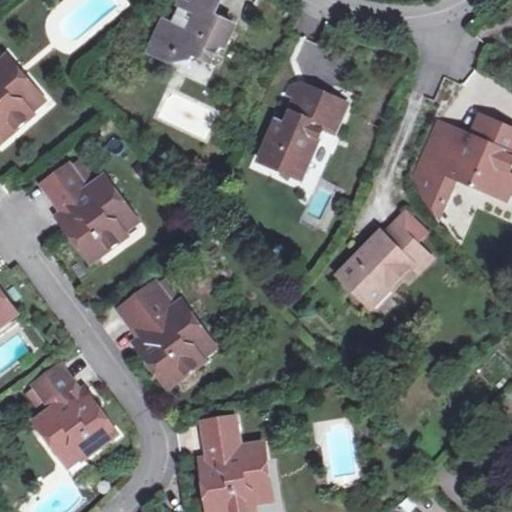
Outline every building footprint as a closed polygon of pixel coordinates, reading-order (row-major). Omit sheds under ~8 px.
[(198,12),(206,15),(210,6),(213,0),(193,0),(192,3),(199,7),(198,12)] [(221,0),(213,0),(210,6),(218,9),(221,0)] [(180,2),(177,10),(190,17),(184,30),(171,22),(162,19),(147,53),(165,61),(169,55),(174,57),(176,53),(188,58),(191,54),(206,61),(215,43),(221,47),(230,26),(206,15),(198,12),(199,7),(192,3),(186,6),(180,2)] [(190,17),(177,10),(171,22),(184,30),(190,17)] [(169,55),(165,61),(188,58),(176,53),(174,57),(169,55)] [(0,135),(29,111),(26,107),(18,98),(30,86),(3,54),(0,56),(0,135)] [(286,118),(283,125),(273,121),(257,161),(299,179),(321,130),(332,134),(345,105),(300,85),(286,118)] [(18,98),(26,107),(39,95),(30,86),(18,98)] [(283,125),(286,118),(276,114),(273,121),(283,125)] [(472,140),(453,132),(444,153),(434,177),(453,185),(455,180),(493,195),(502,174),(508,176),(511,167),(511,133),(480,120),(472,140)] [(451,190),(453,185),(434,177),(444,153),(453,132),(441,127),(433,124),(415,170),(432,177),(430,180),(451,190)] [(43,185),(63,213),(67,210),(75,221),(66,228),(92,262),(127,234),(123,230),(116,221),(129,209),(103,175),(87,187),(68,165),(43,185)] [(432,177),(415,170),(413,180),(420,202),(435,220),(442,203),(445,204),(451,190),(430,180),(432,177)] [(502,174),(493,195),(505,200),(511,183),(511,178),(508,176),(502,174)] [(116,221),(123,230),(136,218),(129,209),(116,221)] [(67,210),(63,213),(58,217),(66,228),(75,221),(67,210)] [(407,266),(420,252),(393,227),(381,240),(378,237),(338,278),(370,309),(410,269),(407,266)] [(407,266),(410,269),(415,274),(428,260),(420,252),(407,266)] [(120,311),(138,336),(143,333),(153,347),(143,354),(169,387),(203,362),(200,358),(192,348),(206,337),(182,304),(174,309),(155,284),(120,311)] [(0,319),(13,310),(0,290),(0,319)] [(143,333),(138,336),(140,339),(135,343),(143,354),(153,347),(143,333)] [(192,348),(200,358),(214,347),(206,337),(192,348)] [(33,418),(57,451),(69,443),(77,453),(79,456),(112,431),(88,398),(75,407),(66,395),(76,388),(58,363),(33,382),(50,405),(33,418)] [(78,391),(76,388),(66,395),(75,407),(88,398),(81,388),(78,391)] [(201,422),(206,452),(215,451),(218,469),(200,472),(206,511),(226,511),(251,508),(250,503),(248,490),(266,487),(259,444),(237,447),(232,418),(201,422)] [(69,443),(57,451),(65,462),(77,453),(69,443)] [(215,451),(206,452),(206,457),(198,459),(200,472),(218,469),(215,451)] [(248,490),(250,503),(268,500),(266,487),(248,490)]
